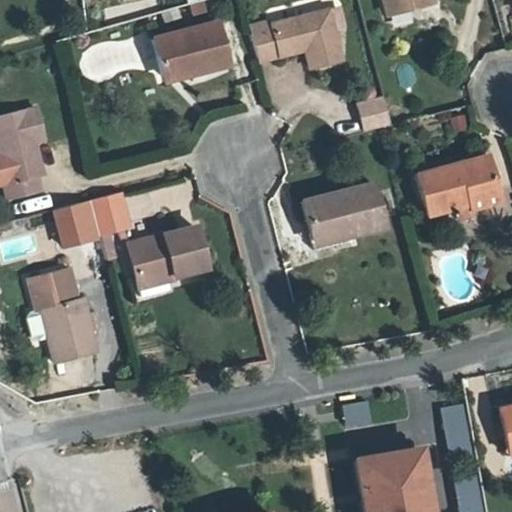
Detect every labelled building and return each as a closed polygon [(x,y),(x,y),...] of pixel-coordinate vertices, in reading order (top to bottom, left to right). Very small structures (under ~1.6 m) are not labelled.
[(381,0),(385,14),(412,7),(410,3),(409,0),(381,0)] [(334,9),(337,21),(347,18),(344,7),(334,9)] [(263,60),(312,46),(317,66),(347,58),(339,28),(337,21),(334,9),(278,25),(276,16),(254,23),(263,60)] [(158,35),(167,70),(197,61),(200,69),(235,60),(223,18),(158,35)] [(347,18),(337,21),(339,28),(349,25),(347,18)] [(202,76),(200,69),(197,61),(167,70),(171,84),(202,76)] [(358,104),(365,132),(381,128),(392,126),(384,96),(358,104)] [(35,127),(44,125),(40,106),(0,115),(0,128),(5,148),(12,178),(7,179),(11,195),(43,187),(40,172),(46,170),(38,141),(35,127)] [(48,138),(44,125),(35,127),(38,141),(48,138)] [(12,178),(5,148),(0,149),(0,180),(7,179),(12,178)] [(469,190),(497,182),(488,153),(418,172),(430,218),(474,205),(469,190)] [(302,200),(311,236),(342,228),(344,238),(385,228),(374,182),(302,200)] [(503,203),(497,182),(469,190),(474,205),(475,211),(503,203)] [(103,237),(132,229),(123,193),(95,201),(103,237)] [(95,201),(58,211),(68,249),(104,239),(103,237),(95,201)] [(178,271),(211,262),(202,227),(133,244),(143,287),(179,278),(178,271)] [(346,245),(344,238),(342,228),(311,236),(315,254),(346,245)] [(214,274),(211,262),(178,271),(179,278),(181,283),(214,274)] [(38,311),(44,310),(56,362),(100,351),(87,300),(79,302),(75,284),(34,294),(38,311)] [(456,511),(483,511),(466,402),(440,407),(456,511)] [(511,405),(503,407),(508,439),(511,438),(511,405)] [(238,473),(279,469),(276,449),(235,453),(238,473)] [(432,511),(431,501),(426,502),(418,453),(358,463),(366,511),(432,511)]
